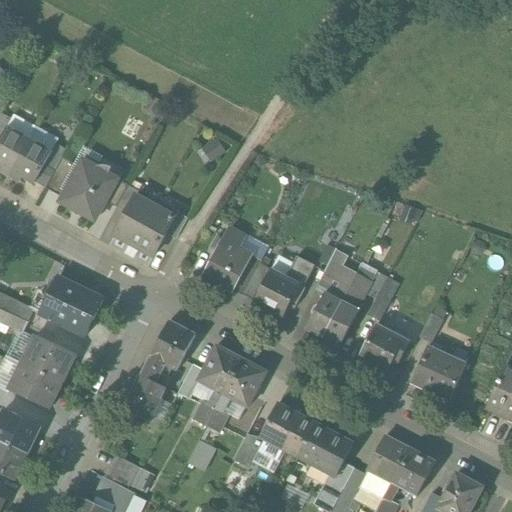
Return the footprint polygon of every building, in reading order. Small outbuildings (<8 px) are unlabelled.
[(0,96),(0,117),(1,115),(9,101),(0,96)] [(0,141),(0,142),(7,129),(12,121),(1,115),(0,117),(0,141)] [(0,170),(0,174),(9,179),(30,141),(7,129),(0,142),(0,167),(1,168),(0,170)] [(52,153),(30,141),(9,179),(20,185),(23,179),(34,186),(35,185),(52,153)] [(56,146),(52,153),(35,185),(45,190),(62,159),(67,152),(56,146)] [(45,190),(58,197),(75,167),(62,159),(45,190)] [(96,169),(83,163),(80,169),(75,167),(58,197),(63,200),(60,204),(95,223),(106,204),(118,181),(108,176),(111,171),(106,168),(100,168),(96,169)] [(128,187),(118,181),(106,204),(116,209),(117,208),(128,187)] [(117,208),(127,214),(136,198),(139,193),(128,187),(117,208)] [(175,219),(136,198),(127,214),(115,237),(154,258),(166,236),(175,219)] [(178,214),(175,219),(166,236),(177,241),(188,220),(178,214)] [(246,242),(228,233),(205,279),(235,294),(236,293),(253,258),(241,252),(246,242)] [(329,297),(344,269),(349,258),(337,253),(316,292),(325,296),(325,295),(329,297)] [(263,263),(253,258),(236,293),(245,297),(257,274),(263,263)] [(286,279),(272,272),(267,280),(255,303),(254,305),(283,320),(290,307),(295,309),(317,268),(298,258),(286,279)] [(306,332),(323,341),(342,304),(356,279),(357,276),(344,269),(329,297),(325,295),(325,296),(320,306),(318,305),(311,318),(313,319),(306,332)] [(255,303),(267,280),(257,274),(245,297),(255,303)] [(365,295),(377,301),(388,280),(377,274),(365,295)] [(361,282),(356,279),(342,304),(351,309),(358,296),(354,295),(361,282)] [(400,286),(388,280),(377,301),(369,317),(381,323),(400,286)] [(102,302),(58,281),(50,299),(37,293),(30,309),(35,311),(29,324),(46,332),(51,321),(86,337),(102,302)] [(0,310),(29,324),(35,311),(30,309),(0,294),(0,310)] [(351,309),(342,304),(323,341),(340,349),(347,336),(349,337),(355,325),(353,324),(359,313),(351,309)] [(0,324),(23,336),(29,324),(0,310),(0,324)] [(432,317),(420,338),(432,344),(443,322),(432,317)] [(196,337),(170,323),(141,378),(157,386),(166,368),(177,373),(196,337)] [(410,344),(376,327),(359,360),(387,374),(394,361),(400,364),(410,344)] [(35,338),(23,366),(62,384),(76,357),(35,338)] [(216,392),(223,396),(242,361),(216,348),(203,372),(198,383),(200,384),(216,392)] [(467,366),(428,349),(411,385),(450,404),(467,366)] [(266,375),(242,361),(223,396),(230,400),(223,414),(229,417),(239,422),(246,408),(248,409),(266,375)] [(49,411),(62,384),(23,366),(10,392),(49,411)] [(198,383),(203,372),(194,367),(183,386),(195,393),(200,384),(198,383)] [(511,372),(505,369),(486,411),(511,423),(511,372)] [(157,386),(141,378),(124,412),(149,425),(166,391),(157,386)] [(194,421),(206,428),(223,396),(216,392),(209,406),(203,403),(194,421)] [(230,400),(223,396),(206,428),(219,435),(229,417),(223,414),(230,400)] [(260,441),(298,460),(316,425),(279,405),(260,441)] [(0,422),(0,443),(27,457),(41,429),(5,412),(0,422)] [(354,445),(316,425),(298,460),(330,477),(336,480),(344,465),(354,445)] [(246,438),(231,466),(244,473),(259,445),(246,438)] [(368,472),(392,486),(411,451),(386,438),(368,472)] [(199,441),(188,464),(206,472),(216,448),(199,441)] [(0,474),(15,482),(27,457),(0,443),(0,474)] [(435,464),(411,451),(392,486),(398,489),(417,499),(435,464)] [(106,480),(128,492),(140,470),(117,458),(106,480)] [(354,470),(344,465),(336,480),(330,477),(314,506),(325,511),(331,511),(335,505),(354,470)] [(367,477),(354,470),(335,505),(348,511),(367,477)] [(470,511),(483,489),(456,475),(443,501),(437,511),(439,511),(470,511)] [(106,480),(93,505),(109,511),(111,511),(117,500),(131,506),(136,496),(128,492),(106,480)] [(398,489),(392,486),(377,511),(393,511),(397,506),(391,503),(398,489)] [(437,511),(443,501),(432,495),(423,511),(438,511),(439,511),(437,511)] [(82,499),(76,511),(127,511),(131,506),(117,500),(111,511),(109,511),(93,505),(82,499)]
